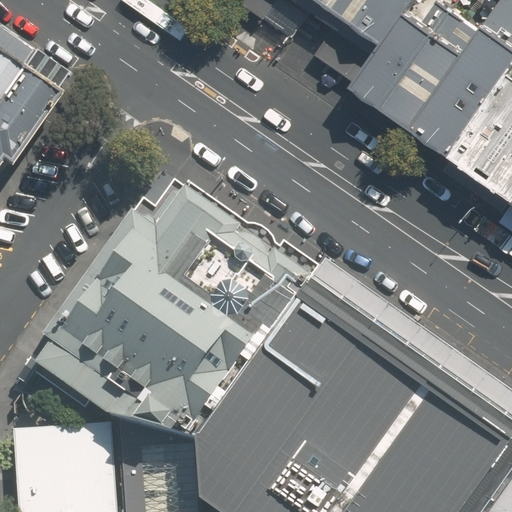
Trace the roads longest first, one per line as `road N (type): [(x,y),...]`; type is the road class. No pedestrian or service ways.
road 1 (secondary): [(165,57),(511,306)]
road 2 (residential): [(165,57),(0,299)]
